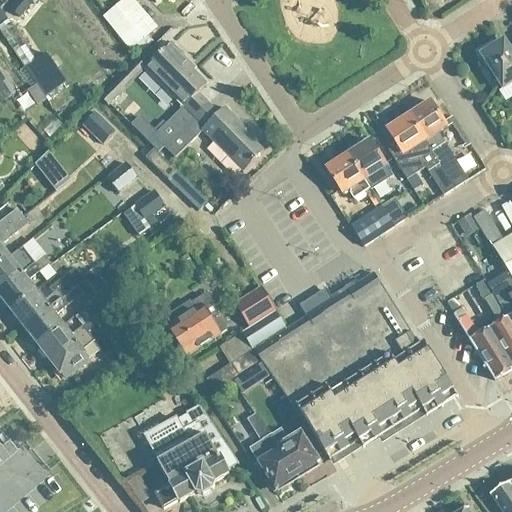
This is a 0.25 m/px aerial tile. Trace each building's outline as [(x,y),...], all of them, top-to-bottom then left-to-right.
[(16,0),(9,9),(18,17),(29,5),(33,5),(36,0),(16,0)] [(131,0),(124,0),(103,17),(129,49),(154,27),(131,0)] [(511,83),(511,54),(503,41),(494,47),(491,43),(479,51),(482,54),(480,55),(488,68),(484,70),(493,84),(497,82),(502,90),(511,83)] [(163,149),(208,104),(197,93),(206,85),(185,64),(187,62),(169,44),(144,69),(182,108),(157,133),(140,116),(131,124),(159,153),(163,149)] [(37,84),(46,97),(66,84),(46,53),(25,67),(37,84)] [(4,79),(0,80),(0,97),(10,94),(4,79)] [(116,82),(100,98),(107,105),(123,89),(116,82)] [(38,103),(46,97),(37,84),(29,90),(38,103)] [(425,142),(456,189),(468,181),(438,134),(447,128),(430,102),(409,116),(425,142)] [(218,114),(208,104),(163,149),(174,159),(201,132),(242,174),(267,148),(247,128),(245,129),(224,108),(218,114)] [(94,112),(81,125),(102,145),(115,132),(94,112)] [(425,142),(409,116),(386,130),(396,145),(388,151),(407,180),(426,168),(444,197),(456,189),(425,142)] [(369,141),(347,156),(369,191),(391,177),(385,167),(369,141)] [(347,156),(325,169),(342,195),(348,191),(354,201),(369,191),(347,156)] [(105,178),(118,194),(138,179),(125,163),(105,178)] [(70,181),(61,168),(46,179),(55,192),(70,181)] [(127,203),(143,193),(138,184),(122,195),(127,203)] [(133,205),(145,222),(165,207),(153,191),(133,205)] [(380,206),(379,207),(393,228),(394,228),(394,227),(407,218),(394,198),(381,207),(380,206)] [(508,225),(511,223),(511,212),(505,199),(497,202),(508,225)] [(393,228),(379,207),(350,226),(363,248),(393,228)] [(0,232),(21,216),(16,209),(0,222),(0,232)] [(489,243),(490,246),(502,239),(484,211),(473,218),(474,220),(473,220),(479,229),(485,239),(486,238),(489,243)] [(479,229),(473,220),(469,214),(456,222),(466,238),(479,229)] [(0,258),(4,255),(0,249),(0,244),(27,223),(21,216),(0,232),(0,258)] [(511,233),(491,247),(511,280),(511,233)] [(490,246),(489,243),(469,255),(483,280),(484,280),(496,301),(511,326),(511,280),(491,247),(490,246)] [(0,289),(34,263),(22,248),(0,264),(0,289)] [(34,263),(0,289),(0,299),(1,301),(0,301),(0,304),(6,311),(32,290),(25,281),(37,272),(38,273),(49,265),(43,257),(34,263)] [(35,294),(9,315),(16,325),(18,323),(22,328),(77,286),(81,283),(72,271),(49,290),(52,293),(41,302),(35,294)] [(372,274),(253,350),(205,380),(206,381),(207,382),(215,394),(263,364),(299,417),(301,416),(329,461),(358,442),(362,448),(422,410),(426,416),(453,399),(456,397),(423,344),(418,347),(372,274)] [(107,287),(99,276),(87,284),(95,295),(107,287)] [(484,280),(483,280),(475,286),(497,321),(487,327),(511,366),(511,326),(496,301),(484,280)] [(77,286),(22,328),(28,335),(26,337),(33,346),(59,325),(52,316),(64,307),(65,308),(81,295),(83,293),(77,286)] [(259,287),(232,304),(248,328),(241,332),(253,349),(285,328),(274,312),(276,311),(259,287)] [(220,315),(208,297),(203,296),(189,305),(190,306),(181,311),(176,310),(167,316),(166,321),(170,327),(167,329),(185,357),(229,329),(220,315)] [(477,334),(455,298),(446,304),(454,316),(453,317),(475,352),(474,354),(473,355),(474,357),(475,356),(477,356),(483,365),(483,367),(481,368),(483,370),(484,369),(486,369),(493,381),(511,370),(511,366),(487,327),(477,334)] [(62,329),(38,348),(50,363),(95,328),(87,317),(78,325),(80,328),(69,337),(62,329)] [(95,328),(50,363),(64,380),(88,361),(81,352),(92,343),(103,357),(113,350),(95,328)] [(143,437),(157,463),(156,463),(169,486),(155,494),(163,509),(177,500),(178,502),(194,493),(195,496),(202,498),(211,492),(213,486),(212,484),(227,475),(225,471),(237,464),(198,407),(185,414),(192,425),(183,431),(176,419),(143,437)] [(254,414),(245,420),(261,445),(271,438),(268,433),(260,420),(259,421),(254,414)] [(276,446),(296,477),(305,471),(309,473),(315,469),(315,465),(318,463),(299,433),(287,440),(284,436),(274,443),(276,446)] [(269,455),(257,463),(274,490),(275,490),(279,491),(286,487),(285,483),(296,477),(276,446),(267,452),(269,455)] [(227,511),(240,511),(256,499),(236,476),(227,483),(237,495),(223,507),(227,511)] [(511,511),(511,486),(510,483),(490,495),(502,511),(511,511)]
